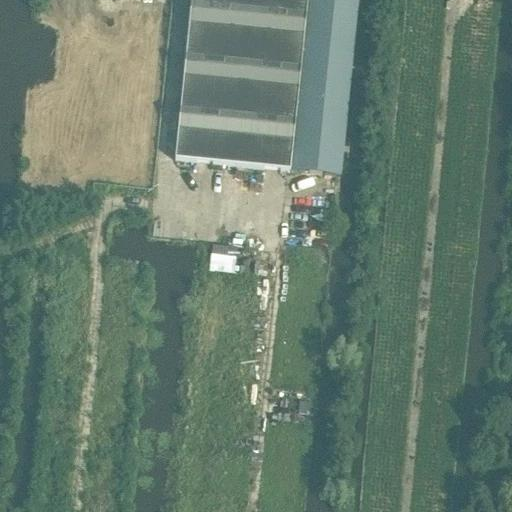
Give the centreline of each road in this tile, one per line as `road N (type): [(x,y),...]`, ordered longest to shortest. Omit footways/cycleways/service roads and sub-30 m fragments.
road 1 (track): [(80,511),(108,209),(165,214)]
road 2 (track): [(0,266),(108,209)]
